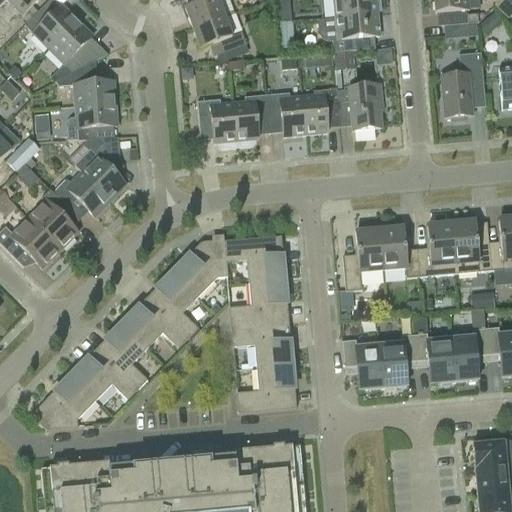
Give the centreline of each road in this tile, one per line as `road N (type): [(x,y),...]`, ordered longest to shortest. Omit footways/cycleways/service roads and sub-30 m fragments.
road 1 (residential): [(0,426),(25,447),(328,421)]
road 2 (residential): [(309,192),(328,421)]
road 3 (residential): [(166,214),(141,28),(120,0)]
road 4 (residential): [(425,180),(407,0)]
road 5 (residential): [(54,316),(166,214)]
road 6 (residential): [(166,214),(195,203),(309,192)]
